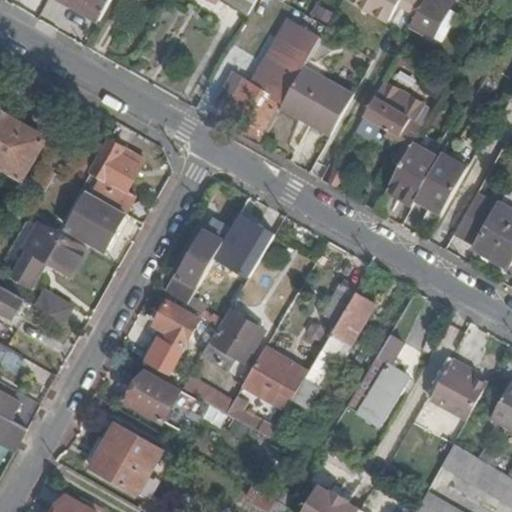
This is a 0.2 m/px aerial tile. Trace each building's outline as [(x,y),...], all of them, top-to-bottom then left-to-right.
[(111,0),(65,0),(100,21),(111,0)] [(387,24),(397,8),(413,18),(422,0),(356,0),(354,5),(387,24)] [(425,0),(411,26),(432,39),(450,10),(446,7),(450,0),(425,0)] [(511,5),(503,0),(501,0),(495,11),(511,20),(511,5)] [(328,24),(334,11),(317,3),(311,16),(328,24)] [(355,94),(305,64),(283,104),(305,117),(302,122),(330,139),(355,94)] [(227,110),(242,120),(236,132),(259,145),(266,134),(261,131),(288,83),(271,73),(266,83),(255,76),(251,83),(233,72),(218,97),(230,104),(227,110)] [(431,74),(424,85),(441,95),(442,93),(448,84),(431,74)] [(427,103),(387,79),(356,133),(397,156),(404,160),(416,139),(425,124),(417,120),(427,103)] [(283,104),(280,109),(302,122),(305,117),(283,104)] [(0,163),(22,176),(45,139),(0,112),(0,163)] [(404,160),(401,165),(388,187),(416,204),(419,199),(443,213),(470,166),(446,152),(444,155),(416,139),(404,160)] [(123,148),(108,140),(90,170),(125,190),(135,174),(133,164),(119,155),(123,148)] [(397,156),(394,162),(401,165),(404,160),(397,156)] [(342,175),(335,171),(327,184),(335,188),(342,175)] [(80,188),(88,193),(115,208),(121,197),(86,177),(80,188)] [(500,205),(500,206),(511,212),(511,191),(509,190),(500,205)] [(500,205),(478,192),(454,233),(472,244),(474,240),(480,243),(478,247),(510,265),(511,262),(511,212),(500,206),(500,205)] [(67,228),(106,249),(126,214),(115,208),(88,193),(67,228)] [(175,284),(171,283),(161,299),(219,332),(226,320),(192,300),(236,228),(216,217),(175,284)] [(44,260),(73,276),(88,249),(41,223),(26,251),(27,253),(13,276),(29,285),(44,260)] [(226,253),(220,262),(250,280),(276,238),(258,227),(248,243),(243,241),(234,257),(226,253)] [(0,309),(11,316),(22,298),(0,284),(0,309)] [(346,288),(328,319),(339,326),(358,295),(346,288)] [(45,290),(36,305),(66,322),(75,306),(45,290)] [(358,295),(339,326),(311,374),(295,399),(294,402),(307,409),(337,360),(343,363),(377,306),(358,295)] [(157,322),(171,330),(164,343),(182,353),(200,324),(167,305),(157,322)] [(266,332),(234,313),(205,362),(232,378),(242,362),(247,364),(266,332)] [(429,327),(417,320),(402,345),(414,353),(429,327)] [(0,360),(14,369),(22,356),(0,343),(0,360)] [(311,374),(268,350),(245,387),(275,404),(282,392),(295,399),(311,374)] [(454,362),(430,403),(468,426),(489,389),(477,381),(465,374),(467,370),(454,362)] [(410,377),(391,366),(363,415),(385,427),(403,397),(400,394),(410,377)] [(479,377),(467,370),(465,374),(477,381),(479,377)] [(134,394),(131,391),(124,401),(197,445),(199,441),(202,442),(204,438),(202,437),(215,415),(146,375),(134,394)] [(190,381),(183,393),(227,418),(234,406),(190,381)] [(0,390),(0,413),(8,418),(18,401),(0,390)] [(511,395),(498,422),(511,429),(511,395)] [(234,406),(227,418),(270,442),(274,435),(261,428),(263,426),(242,413),(246,406),(238,400),(234,406)] [(0,441),(15,450),(27,428),(8,418),(0,413),(0,441)] [(161,455),(116,428),(90,472),(135,498),(161,455)] [(445,465),(511,503),(511,475),(457,444),(452,453),(445,465)] [(420,483),(431,489),(445,465),(452,453),(441,446),(420,483)] [(252,504),(250,508),(257,511),(285,511),(287,511),(251,490),(245,500),(252,504)] [(357,511),(321,490),(307,511),(357,511)] [(462,511),(429,493),(422,506),(418,511),(462,511)] [(86,511),(65,499),(57,511),(86,511)]
